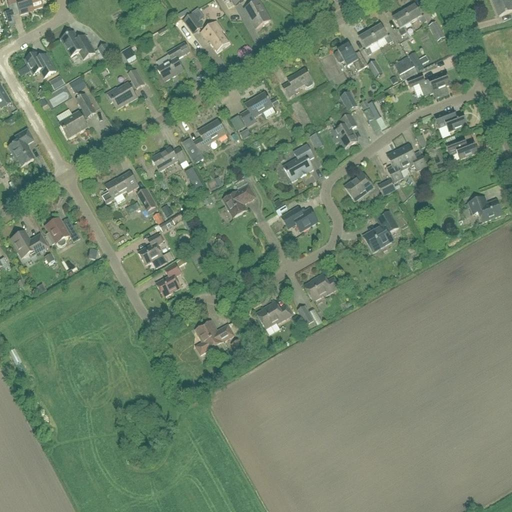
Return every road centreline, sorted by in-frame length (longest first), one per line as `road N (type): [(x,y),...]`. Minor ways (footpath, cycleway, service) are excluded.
road 1 (tertiary): [(66,175),(361,0)]
road 2 (residential): [(291,270),(236,303),(205,299),(152,320),(139,311),(66,175)]
road 3 (residential): [(291,270),(335,240),(338,224),(325,193),(334,177),(411,120),(483,91)]
road 4 (residential): [(66,175),(0,60)]
